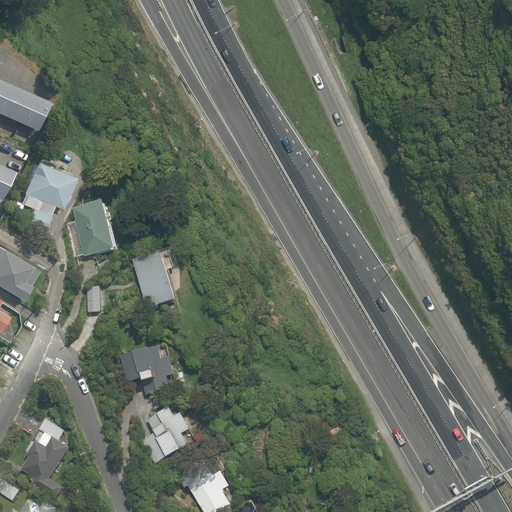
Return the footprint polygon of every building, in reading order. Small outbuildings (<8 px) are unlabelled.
[(48,99),(0,77),(0,115),(34,131),(48,99)] [(26,192),(22,203),(31,207),(27,215),(44,222),(53,204),(60,207),(75,175),(35,158),(21,189),(26,192)] [(0,196),(12,171),(0,165),(0,196)] [(108,198),(74,206),(86,256),(121,248),(108,198)] [(0,245),(0,286),(24,299),(41,267),(0,245)] [(162,245),(132,255),(149,309),(179,299),(162,245)] [(104,284),(86,285),(87,313),(106,312),(104,284)] [(0,304),(3,300),(0,297),(0,331),(0,332),(10,317),(0,310),(0,304)] [(121,356),(128,383),(141,379),(145,395),(185,385),(178,357),(167,360),(163,345),(121,356)] [(175,402),(148,415),(158,435),(149,440),(160,462),(202,442),(188,412),(181,415),(175,402)] [(67,428),(46,416),(40,427),(61,438),(67,428)] [(52,482),(72,447),(54,437),(49,445),(39,440),(24,466),(52,482)] [(183,474),(205,511),(220,511),(227,508),(230,511),(232,511),(247,503),(218,453),(183,474)] [(8,482),(2,493),(14,499),(20,489),(8,482)] [(58,511),(60,510),(45,499),(42,504),(34,499),(24,511),(19,511),(17,510),(15,511),(58,511)]
